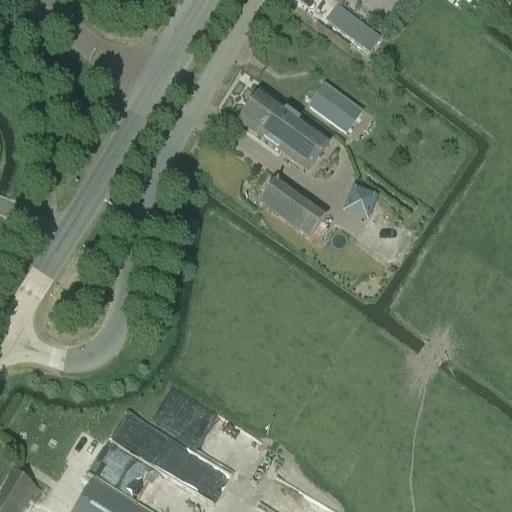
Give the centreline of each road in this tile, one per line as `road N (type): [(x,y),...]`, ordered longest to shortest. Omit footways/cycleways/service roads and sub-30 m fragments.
road 1 (unclassified): [(3,341),(86,366),(123,346),(136,247),(159,181),(266,0)]
road 2 (secondary): [(3,341),(205,0)]
